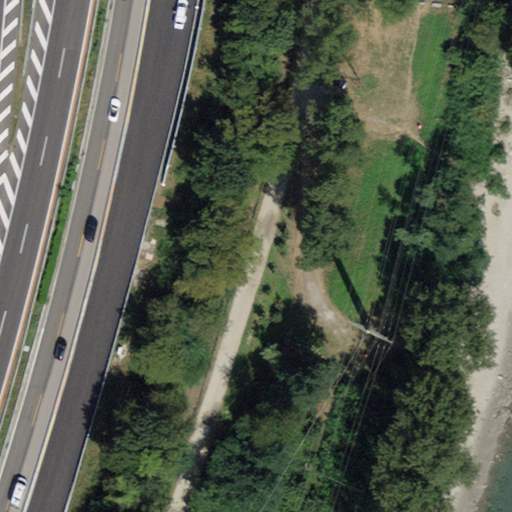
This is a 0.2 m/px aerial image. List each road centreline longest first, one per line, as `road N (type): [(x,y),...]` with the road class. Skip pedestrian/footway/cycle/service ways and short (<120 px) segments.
road 1 (motorway): [(18,511),(94,247),(143,0)]
road 2 (motorway): [(72,0),(0,331)]
